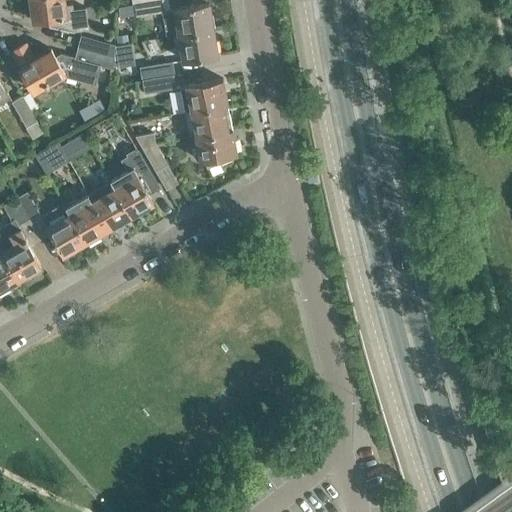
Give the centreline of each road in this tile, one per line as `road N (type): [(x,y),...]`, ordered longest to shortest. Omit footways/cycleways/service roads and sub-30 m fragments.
road 1 (secondary): [(477,511),(404,279),(348,0)]
road 2 (secondary): [(327,0),(384,284),(455,511)]
road 3 (residential): [(0,338),(286,177),(255,0)]
